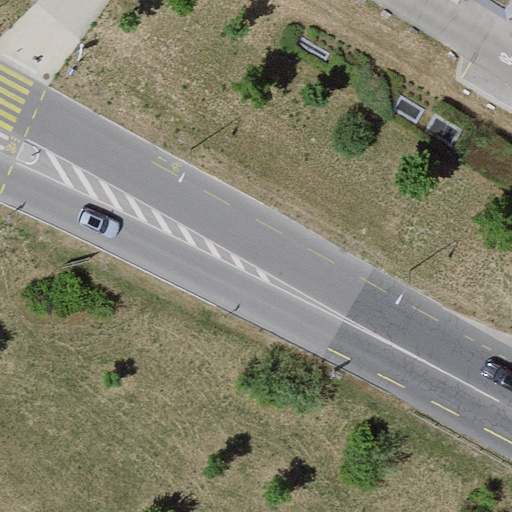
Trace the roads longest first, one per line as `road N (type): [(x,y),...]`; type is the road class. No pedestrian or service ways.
road 1 (secondary): [(511,405),(222,250)]
road 2 (secondary): [(222,250),(0,94)]
road 3 (secondary): [(0,178),(222,250)]
